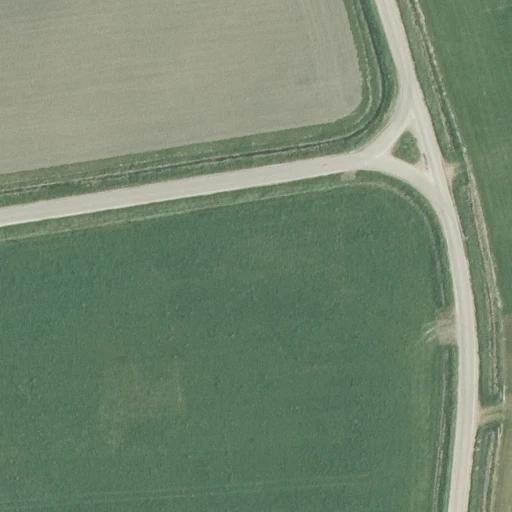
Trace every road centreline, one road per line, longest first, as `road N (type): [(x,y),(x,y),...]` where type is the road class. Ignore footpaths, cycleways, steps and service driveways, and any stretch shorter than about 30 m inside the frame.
road 1 (unclassified): [(0,216),(324,165)]
road 2 (unclassified): [(449,511),(465,307),(446,203)]
road 3 (unclassified): [(324,165),(382,166),(412,176),(446,203)]
road 4 (unclassified): [(412,93),(397,126),(374,147),(324,165)]
